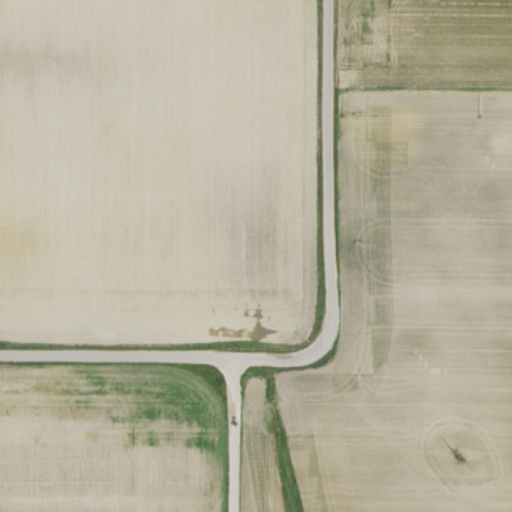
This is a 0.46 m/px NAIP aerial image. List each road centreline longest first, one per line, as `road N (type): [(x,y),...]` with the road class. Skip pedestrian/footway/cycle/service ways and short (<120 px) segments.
road 1 (residential): [(325,337),(333,310),(327,0)]
road 2 (residential): [(0,355),(276,362),(302,359),(325,337)]
road 3 (residential): [(233,511),(236,360)]
